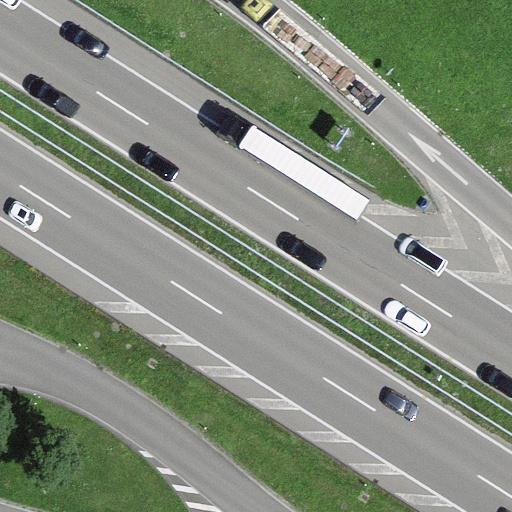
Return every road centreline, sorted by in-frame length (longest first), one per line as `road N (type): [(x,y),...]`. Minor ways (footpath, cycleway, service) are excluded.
road 1 (motorway): [(0,174),(511,498)]
road 2 (motorway): [(511,352),(0,29)]
road 3 (motorway): [(511,221),(248,0)]
